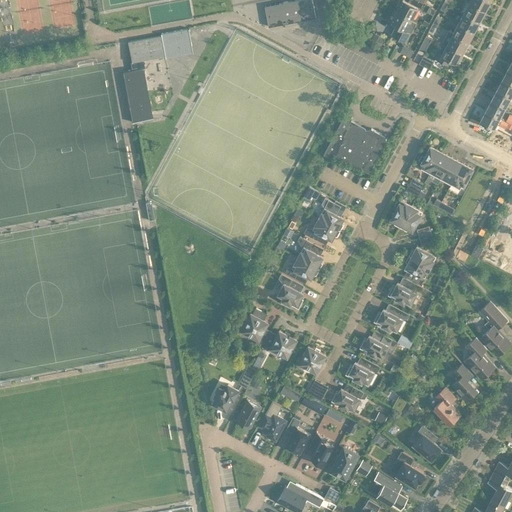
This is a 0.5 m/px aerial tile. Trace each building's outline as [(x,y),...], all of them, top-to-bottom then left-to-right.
[(294,0),(265,6),(266,12),(269,27),(316,17),(312,0),(294,0)] [(403,0),(402,0),(397,11),(412,19),(418,8),(420,9),(423,4),(416,0),(409,0),(408,2),(403,0)] [(470,0),(470,2),(486,10),(491,0),(470,0)] [(449,4),(444,2),(440,10),(445,12),(449,4)] [(480,21),(486,10),(470,2),(464,12),(480,21)] [(391,22),(396,25),(391,34),(406,42),(416,23),(411,20),(412,19),(397,11),(391,22)] [(475,31),(480,21),(464,12),(459,23),(475,31)] [(433,23),(438,25),(442,18),(437,16),(433,23)] [(438,25),(433,23),(429,30),(434,32),(438,25)] [(453,33),(469,42),(475,31),(459,23),(453,33)] [(131,122),(141,121),(153,118),(142,62),(192,53),(188,28),(160,33),(161,35),(127,41),(132,69),(122,71),(131,122)] [(449,31),(443,42),(463,53),(469,42),(453,33),(449,31)] [(380,44),(383,38),(374,33),(371,39),(380,44)] [(431,39),(426,36),(424,40),(421,45),(419,49),(424,52),(427,47),(431,39)] [(438,52),(435,58),(448,65),(451,60),(458,63),(463,53),(443,42),(441,46),(441,49),(442,49),(440,53),(438,52)] [(404,44),(401,52),(412,57),(415,50),(404,44)] [(424,55),(420,63),(431,69),(435,60),(424,55)] [(503,79),(511,83),(511,70),(508,68),(503,79)] [(511,83),(503,79),(497,89),(511,97),(511,95),(511,83)] [(492,99),(506,107),(511,97),(497,89),(492,99)] [(486,110),(501,118),(506,107),(492,99),(486,110)] [(486,110),(480,121),(495,129),(501,118),(486,110)] [(332,159),(335,155),(369,173),(386,140),(380,137),(381,134),(371,129),(363,131),(355,127),(354,124),(350,122),(352,118),(345,114),(323,154),(332,159)] [(431,170),(441,151),(431,146),(425,157),(422,156),(419,161),(422,162),(420,165),(431,170)] [(431,170),(441,176),(451,157),(441,151),(431,170)] [(451,181),(461,162),(451,157),(441,176),(451,181)] [(465,185),(472,171),(474,169),(461,162),(451,181),(461,187),(463,184),(465,185)] [(409,184),(420,189),(424,183),(413,177),(409,184)] [(420,189),(409,184),(406,189),(417,195),(420,189)] [(304,196),(316,202),(321,191),(309,185),(304,196)] [(420,189),(417,195),(423,199),(426,193),(420,189)] [(325,206),(318,218),(341,230),(344,224),(341,222),(344,218),(341,216),(347,206),(336,200),(335,202),(325,198),(323,202),(325,206)] [(400,228),(412,206),(401,200),(400,202),(397,201),(394,206),(397,208),(391,219),(395,222),(394,224),(400,228)] [(151,201),(145,202),(148,220),(154,219),(151,201)] [(441,201),(438,206),(444,210),(447,204),(441,201)] [(407,231),(408,228),(413,231),(414,228),(423,212),(412,206),(400,228),(407,231)] [(326,245),(329,238),(332,240),(334,235),(337,237),(341,230),(318,218),(313,229),(312,229),(306,229),(304,234),(326,245)] [(417,230),(419,237),(431,233),(429,226),(417,230)] [(294,231),(287,228),(284,234),(290,237),(294,231)] [(434,240),(431,233),(419,237),(422,244),(434,240)] [(303,247),(298,257),(320,269),(323,262),(321,261),(323,257),(320,255),(324,249),(300,236),(298,241),(301,246),(303,247)] [(286,243),(280,240),(277,245),(283,248),(286,243)] [(472,253),(471,254),(478,258),(478,257),(483,248),(481,247),(477,244),(472,253)] [(412,249),(409,255),(431,267),(436,256),(420,247),(417,246),(415,250),(412,249)] [(421,284),(431,267),(409,255),(405,262),(408,263),(406,268),(408,269),(405,275),(421,284)] [(311,278),(314,274),(316,275),(320,269),(298,257),(292,268),(287,268),(285,272),(305,283),(309,277),(311,278)] [(276,261),(270,258),(267,264),(273,267),(276,261)] [(303,293),(301,292),(304,285),(281,273),(279,278),(282,282),(284,283),(278,294),(283,297),(282,300),(299,308),(304,299),(301,297),(303,293)] [(398,282),(395,286),(393,285),(388,295),(404,304),(406,301),(411,304),(417,292),(414,291),(418,285),(404,277),(400,284),(398,282)] [(256,286),(253,291),(259,295),(262,289),(256,286)] [(490,330),(482,337),(497,353),(509,342),(497,329),(502,324),(507,320),(489,301),(484,305),(492,313),(486,318),(489,320),(485,324),(490,330)] [(384,309),(381,313),(379,311),(374,321),(390,330),(392,327),(397,330),(403,319),(407,319),(410,315),(390,304),(386,310),(384,309)] [(268,322),(264,320),(267,313),(256,307),(253,314),(251,313),(244,326),(245,326),(247,331),(246,332),(258,339),(256,343),(263,347),(271,331),(265,328),(268,322)] [(426,312),(421,310),(417,318),(422,321),(426,312)] [(432,321),(427,316),(423,321),(427,326),(432,321)] [(277,334),(271,331),(263,347),(269,350),(276,354),(277,351),(288,356),(291,350),(292,350),(294,346),(293,346),(297,339),(280,330),(277,334)] [(369,335),(367,339),(365,338),(359,348),(376,356),(377,354),(383,357),(388,346),(394,349),(398,342),(376,330),(372,336),(369,335)] [(409,348),(412,341),(401,335),(397,342),(409,348)] [(474,353),(467,360),(481,377),(493,366),(481,353),(486,348),(476,337),(471,342),(467,345),(469,348),(474,353)] [(303,356),(299,363),(316,372),(320,366),(323,362),(322,361),(326,355),(309,346),(305,352),(302,356),(303,356)] [(355,361),(353,366),(350,364),(345,374),(362,383),(363,380),(369,383),(374,372),(376,373),(380,367),(361,357),(358,363),(355,361)] [(256,360),(252,366),(258,369),(262,363),(256,360)] [(393,364),(389,371),(395,374),(399,367),(393,364)] [(467,400),(477,390),(467,379),(472,375),(462,364),(453,372),(459,378),(453,384),(457,388),(456,389),(461,395),(461,394),(467,400)] [(247,374),(241,384),(247,387),(252,377),(247,374)] [(256,387),(261,377),(256,374),(251,384),(256,387)] [(314,397),(321,383),(315,379),(308,393),(314,397)] [(321,383),(314,397),(321,400),(328,387),(321,383)] [(341,388),(339,392),(336,391),(331,401),(348,409),(349,407),(354,410),(360,398),(365,399),(367,394),(347,383),(344,389),(341,388)] [(215,395),(216,396),(212,404),(219,408),(220,406),(226,409),(232,398),(234,399),(238,390),(228,384),(226,388),(225,388),(224,389),(220,387),(215,395)] [(285,385),(281,392),(291,397),(294,391),(285,385)] [(450,424),(461,414),(451,403),(456,398),(445,387),(437,395),(441,401),(432,409),(436,413),(438,411),(450,424)] [(398,395),(393,407),(403,411),(407,399),(398,395)] [(247,400),(237,419),(250,426),(260,407),(247,400)] [(268,435),(268,436),(275,440),(286,421),(276,416),(281,406),(272,401),(259,426),(265,429),(264,432),(268,435)] [(326,406),(315,401),(311,408),(322,414),(326,406)] [(408,406),(403,410),(407,414),(412,410),(408,406)] [(329,409),(326,414),(333,418),(336,413),(329,409)] [(383,424),(387,416),(378,412),(374,420),(383,424)] [(310,434),(296,426),(300,420),(293,417),(286,429),(292,432),(285,445),(299,453),(310,434)] [(352,433),(357,424),(352,421),(347,431),(352,433)] [(425,453),(431,458),(435,454),(436,455),(441,448),(428,438),(432,433),(423,425),(418,431),(422,434),(414,444),(419,448),(418,450),(424,455),(425,453)] [(323,466),(333,446),(325,442),(327,438),(317,433),(310,445),(316,449),(310,459),(323,466)] [(380,443),(383,438),(376,434),(373,439),(380,443)] [(345,478),(358,454),(344,446),(331,470),(345,478)] [(404,461),(396,474),(415,486),(418,481),(419,481),(425,473),(410,464),(413,459),(401,451),(398,457),(404,461)] [(372,465),(363,459),(359,465),(368,471),(372,465)] [(499,461),(494,472),(509,480),(510,481),(511,476),(511,463),(510,467),(499,461)] [(408,497),(398,492),(402,486),(378,471),(374,478),(383,484),(377,495),(401,509),(408,497)] [(494,472),(488,482),(498,488),(491,500),(505,507),(508,509),(511,502),(511,495),(511,494),(511,491),(511,488),(506,486),(509,480),(494,472)] [(319,506),(324,498),(296,483),(292,490),(285,486),(277,501),(297,511),(298,511),(305,499),(319,506)] [(340,493),(330,487),(325,496),(335,502),(340,493)] [(370,509),(368,511),(377,511),(380,506),(368,499),(364,505),(370,509)] [(475,506),(471,511),(501,511),(505,507),(491,500),(485,511),(475,506)]
